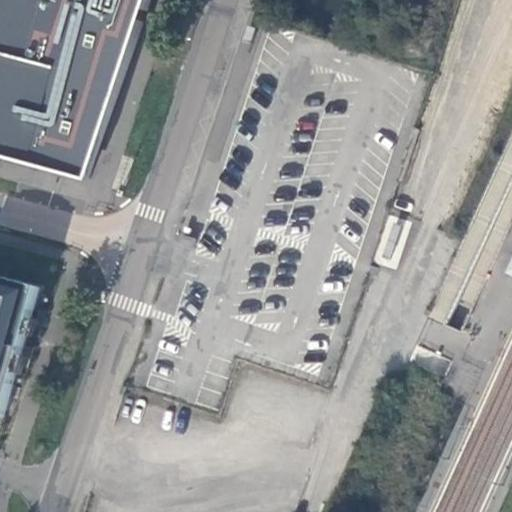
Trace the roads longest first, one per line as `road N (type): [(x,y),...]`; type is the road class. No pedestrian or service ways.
road 1 (residential): [(64,511),(145,254)]
road 2 (residential): [(145,254),(225,0)]
road 3 (residential): [(0,212),(145,254)]
